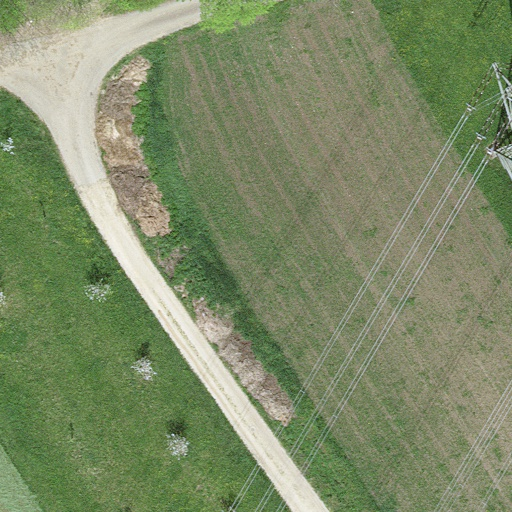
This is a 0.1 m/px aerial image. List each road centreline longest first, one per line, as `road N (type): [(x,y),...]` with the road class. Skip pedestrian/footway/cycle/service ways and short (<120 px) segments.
road 1 (track): [(52,51),(89,183),(310,511)]
road 2 (track): [(246,0),(52,51)]
